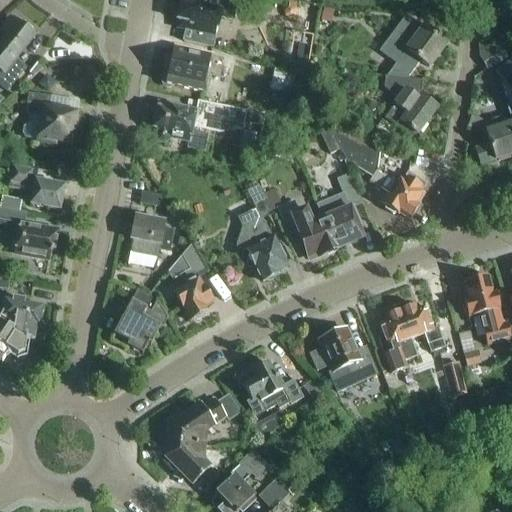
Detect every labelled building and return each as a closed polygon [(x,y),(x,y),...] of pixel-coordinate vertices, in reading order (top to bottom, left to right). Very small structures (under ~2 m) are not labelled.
[(182,0),(177,23),(180,23),(179,30),(215,38),(220,16),(234,19),(236,7),(222,4),(221,7),(188,0),(182,0)] [(268,2),(260,1),(258,15),(267,16),(268,2)] [(320,24),(330,27),(334,13),(323,10),(320,24)] [(15,61),(33,39),(30,36),(33,32),(24,25),(21,29),(11,21),(0,35),(0,88),(7,94),(26,70),(15,61)] [(398,64),(387,79),(407,81),(420,64),(428,70),(446,46),(423,30),(420,34),(404,21),(393,35),(396,37),(384,54),(398,64)] [(480,59),(487,72),(506,61),(500,48),(480,59)] [(164,87),(165,88),(166,89),(168,89),(169,89),(171,89),(173,88),(203,95),(207,77),(223,80),(225,72),(220,71),(222,62),(174,51),(170,68),(166,69),(163,83),(163,85),(163,86),(164,87)] [(511,62),(496,76),(510,92),(511,89),(511,62)] [(270,93),(292,97),(297,75),(274,71),(270,93)] [(48,95),(56,85),(46,77),(38,87),(48,95)] [(436,111),(420,98),(422,84),(385,79),(384,91),(398,101),(384,121),(407,138),(410,133),(412,134),(413,133),(417,137),(436,111)] [(36,143),(55,146),(56,144),(71,147),(73,139),(74,138),(75,137),(75,136),(76,133),(77,131),(77,129),(77,127),(77,125),(76,123),(77,115),(49,110),(50,100),(29,96),(25,116),(32,117),(30,125),(28,125),(23,128),(22,136),(25,141),(36,143)] [(155,135),(154,139),(157,144),(164,145),(168,142),(169,138),(189,143),(192,129),(220,135),(241,132),(245,114),(199,104),(196,115),(159,107),(153,135),(155,135)] [(511,157),(511,125),(504,129),(501,120),(488,124),(491,133),(485,135),(489,148),(475,152),(480,167),(494,162),(494,163),(498,162),(498,163),(509,160),(509,158),(511,157)] [(330,158),(340,152),(341,152),(332,136),(317,134),(330,158)] [(341,152),(340,152),(346,163),(352,167),(372,180),(370,184),(389,196),(382,207),(385,208),(384,209),(385,212),(392,217),(395,216),(396,215),(408,223),(419,207),(418,206),(424,197),(419,193),(424,187),(408,177),(404,183),(399,180),(395,186),(377,174),(381,141),(332,136),(341,152)] [(10,185),(33,190),(30,208),(59,213),(64,189),(30,182),(32,173),(13,169),(10,185)] [(316,208),(322,222),(328,236),(332,235),(339,251),(362,241),(357,228),(360,227),(353,210),(362,206),(350,177),(337,182),(343,196),(316,208)] [(247,254),(254,269),(255,269),(263,284),(278,277),(278,276),(288,271),(273,241),(265,226),(264,227),(261,222),(272,216),(259,187),(247,193),(255,211),(237,220),(241,229),(235,250),(247,254)] [(139,206),(160,210),(162,198),(142,194),(139,206)] [(322,222),(312,226),(306,211),(298,215),(294,204),(278,210),(286,232),(296,228),(310,263),(339,251),(332,235),(328,236),(322,222)] [(14,254),(29,256),(29,259),(48,263),(50,255),(52,255),(56,233),(18,226),(20,214),(0,210),(0,234),(12,236),(13,231),(18,231),(14,254)] [(164,230),(165,224),(137,219),(128,267),(155,273),(159,253),(170,255),(174,232),(164,230)] [(173,295),(190,323),(194,321),(196,322),(200,322),(203,318),(203,315),(206,313),(205,311),(205,310),(213,305),(197,281),(208,274),(191,247),(181,258),(189,272),(179,278),(185,288),(173,295)] [(0,279),(0,291),(8,292),(9,281),(0,279)] [(462,286),(466,302),(464,302),(464,306),(463,309),(464,314),(467,316),(468,320),(479,317),(487,348),(511,342),(506,326),(502,327),(498,312),(500,312),(495,294),(493,295),(488,279),(462,286)] [(110,343),(126,351),(127,350),(142,357),(148,346),(150,348),(160,330),(162,331),(168,320),(156,301),(137,292),(122,321),(110,343)] [(4,303),(2,314),(5,315),(13,323),(10,335),(21,343),(22,342),(29,343),(32,343),(35,327),(38,328),(39,325),(41,323),(42,316),(41,313),(42,310),(23,307),(24,302),(12,300),(12,305),(4,303)] [(400,311),(399,311),(398,311),(410,342),(411,342),(424,337),(431,355),(445,350),(437,330),(433,331),(425,309),(417,312),(416,310),(416,309),(415,307),(414,306),(412,305),(411,305),(409,304),(408,304),(405,305),(404,306),(403,306),(402,307),(401,309),(400,310),(400,311)] [(398,311),(397,310),(395,310),(393,310),(390,310),(388,311),(387,313),(386,314),(385,315),(385,317),(385,319),(385,320),(386,322),(386,323),(378,326),(384,340),(378,342),(391,377),(407,371),(404,364),(417,359),(411,342),(410,342),(398,311)] [(5,315),(2,314),(2,315),(0,318),(0,353),(2,355),(4,353),(16,361),(26,357),(29,343),(22,342),(21,343),(10,335),(13,323),(5,315)] [(322,351),(309,357),(317,374),(329,368),(332,374),(329,376),(337,395),(377,377),(365,351),(356,355),(346,332),(333,337),(326,338),(319,343),(319,344),(322,351)] [(465,358),(468,369),(481,366),(478,354),(465,358)] [(443,369),(452,400),(466,396),(458,365),(443,369)] [(254,380),(254,381),(243,387),(255,410),(262,406),(266,414),(277,408),(279,412),(290,406),(290,407),(303,400),(293,383),(282,389),(277,378),(276,379),(269,366),(265,369),(263,366),(255,371),(256,374),(252,376),(254,380)] [(315,389),(316,388),(314,385),(305,391),(313,403),(322,396),(315,389)] [(170,430),(168,445),(204,449),(206,433),(226,420),(214,402),(201,410),(201,409),(182,422),(178,417),(166,425),(170,430)] [(439,437),(429,440),(436,460),(445,457),(439,437)] [(456,444),(444,448),(447,457),(459,453),(456,444)] [(204,449),(168,445),(166,459),(162,464),(172,474),(176,470),(193,486),(199,480),(208,489),(217,480),(203,465),(204,449)] [(376,469),(384,494),(417,467),(411,449),(389,456),(392,464),(376,469)] [(211,505),(211,506),(211,507),(212,508),(212,509),(213,510),(214,511),(245,511),(255,503),(240,487),(244,484),(243,484),(251,477),(255,481),(268,470),(252,453),(240,465),(241,466),(230,477),(233,480),(215,496),(216,498),(213,501),(212,502),(212,503),(211,504),(211,505)] [(259,494),(272,508),(289,493),(276,478),(259,494)]
